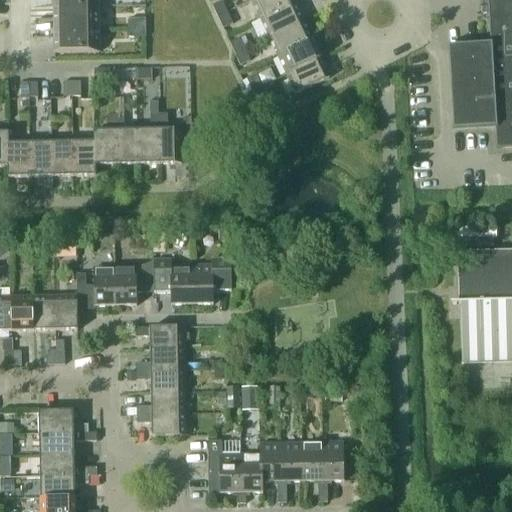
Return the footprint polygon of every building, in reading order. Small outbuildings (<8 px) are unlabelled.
[(53,0),(53,8),(98,7),(97,0),(53,0)] [(256,0),(251,2),(260,21),(294,5),(291,0),(256,0)] [(511,0),(487,0),(490,45),(448,47),(453,130),(495,128),(496,149),(511,148),(511,0)] [(217,18),(227,13),(222,2),(212,7),(217,18)] [(302,23),(294,5),(260,21),(269,39),(302,23)] [(98,7),(53,8),(54,54),(99,54),(98,7)] [(232,25),(227,13),(217,18),(223,29),(232,25)] [(128,20),(128,29),(146,29),(146,20),(128,20)] [(269,39),(277,58),(311,42),(302,23),(269,39)] [(128,29),(128,39),(145,38),(146,38),(146,29),(128,29)] [(239,39),(229,44),(234,55),(244,50),(239,39)] [(277,58),(286,76),(320,60),(311,42),(277,58)] [(250,62),(244,50),(234,55),(240,67),(250,62)] [(320,60),(286,76),(295,96),(329,80),(320,60)] [(94,69),(94,82),(113,82),(113,69),(94,69)] [(246,81),(252,92),(262,87),(256,76),(246,81)] [(72,97),(71,83),(63,83),(63,98),(72,97)] [(72,97),(80,97),(80,83),(71,83),(72,97)] [(28,98),(28,84),(20,84),(20,98),(28,98)] [(37,98),(37,84),(28,84),(28,98),(37,98)] [(267,99),(262,87),(252,92),(257,104),(267,99)] [(123,100),(115,100),(115,116),(124,116),(123,100)] [(158,103),(149,103),(150,115),(158,115),(158,103)] [(138,166),(159,166),(158,115),(150,115),(150,131),(137,132),(138,166)] [(158,115),(159,166),(181,165),(181,131),(167,131),(167,115),(158,115)] [(95,167),(116,166),(115,116),(106,116),(107,132),(93,132),(93,143),(94,143),(94,167),(95,167)] [(115,116),(116,166),(138,166),(137,132),(124,132),(124,116),(115,116)] [(8,145),(8,134),(0,134),(0,168),(7,169),(8,169),(8,145)] [(94,143),(93,143),(72,144),(73,178),(95,178),(95,167),(94,167),(94,143)] [(8,179),(30,179),(29,144),(8,145),(8,169),(7,169),(8,179)] [(29,144),(30,179),(51,179),(51,144),(29,144)] [(51,179),(73,178),(72,144),(51,144),(51,179)] [(219,231),(219,244),(228,244),(228,231),(219,231)] [(0,254),(10,254),(10,240),(0,240),(0,254)] [(54,241),(55,258),(76,258),(76,241),(54,241)] [(511,252),(457,254),(458,305),(461,305),(463,364),(511,362),(511,252)] [(210,268),(191,268),(192,306),(213,306),(213,293),(229,292),(228,259),(209,259),(210,268)] [(170,307),(192,306),(191,268),(170,268),(168,261),(153,261),(153,264),(153,276),(154,294),(170,294),(170,307)] [(154,293),(153,276),(153,264),(137,270),(137,294),(154,293)] [(115,308),(114,269),(93,270),(94,308),(115,308)] [(136,269),(114,269),(115,308),(137,307),(136,269)] [(85,275),(76,275),(76,288),(85,288),(85,275)] [(77,297),(54,298),(55,332),(77,332),(77,297)] [(0,333),(12,333),(11,298),(0,298),(0,333)] [(33,298),(11,298),(12,333),(33,333),(33,298)] [(55,332),(54,298),(33,298),(33,333),(55,332)] [(150,351),(184,351),(184,328),(135,329),(135,338),(149,338),(150,351)] [(56,366),(55,351),(47,351),(47,366),(56,366)] [(56,366),(64,366),(64,351),(55,351),(56,366)] [(136,365),(136,373),(185,372),(184,351),(150,351),(150,364),(136,365)] [(12,367),(12,352),(3,352),(4,367),(12,367)] [(12,367),(21,367),(21,352),(12,352),(12,367)] [(209,372),(219,372),(219,362),(209,363),(209,372)] [(150,381),(151,394),(185,394),(185,372),(136,373),(136,382),(150,381)] [(226,380),(226,372),(213,373),(214,380),(226,380)] [(309,398),(322,398),(322,386),(309,386),(309,398)] [(240,389),(226,389),(226,411),(240,411),(240,389)] [(257,389),(241,389),(241,411),(257,411),(257,389)] [(280,389),(268,389),(268,406),(279,406),(280,389)] [(324,390),(325,403),(341,402),(341,390),(324,390)] [(137,416),(186,415),(185,394),(151,394),(151,408),(136,408),(137,416)] [(217,394),(217,407),(226,407),(226,394),(217,394)] [(137,416),(136,408),(127,408),(127,416),(137,416)] [(38,413),(39,435),(88,434),(88,426),(73,426),(73,412),(38,413)] [(186,438),(186,415),(137,416),(137,425),(151,425),(151,438),(186,438)] [(0,435),(13,436),(13,424),(0,424),(0,435)] [(39,435),(39,457),(74,456),(74,443),(96,443),(96,434),(88,434),(39,435)] [(208,495),(237,495),(241,495),(240,456),(221,457),(221,441),(207,442),(208,495)] [(322,483),(327,483),(344,483),(343,444),(322,445),(322,483)] [(281,484),(281,445),(259,446),(259,456),(261,456),(261,484),(262,484),(277,484),(277,494),(286,494),(286,484),(281,484)] [(302,483),(301,445),(281,445),(281,484),(286,484),(302,483)] [(322,483),(322,445),(301,445),(302,483),(318,483),(318,493),(327,493),(327,483),(322,483)] [(74,469),(74,456),(39,457),(40,478),(89,478),(88,469),(74,469)] [(261,456),(259,456),(240,456),(241,495),(237,495),(237,505),(245,505),(245,495),(262,494),(262,484),(261,484),(261,456)] [(89,478),(89,486),(98,486),(98,477),(97,477),(89,478)] [(40,478),(40,500),(75,499),(74,486),(89,486),(89,478),(40,478)] [(0,482),(0,494),(11,494),(11,482),(0,482)] [(327,493),(318,493),(318,504),(327,504),(327,493)] [(286,494),(277,494),(278,505),(286,504),(286,494)] [(74,511),(75,499),(40,500),(40,511),(74,511)]
